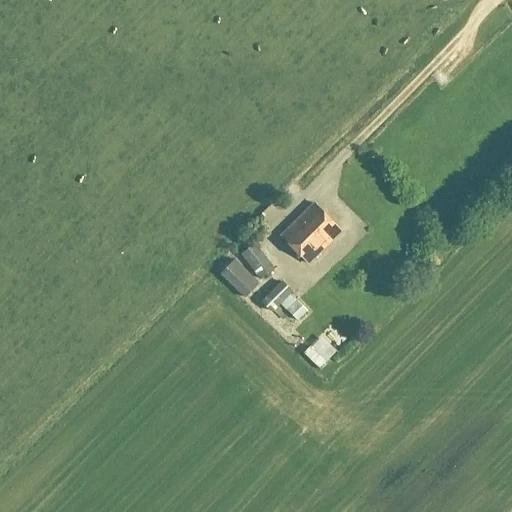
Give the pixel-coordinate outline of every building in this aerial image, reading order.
[(309,264),(342,231),(315,203),(282,236),(309,264)] [(261,280),(275,269),(255,244),(242,255),(261,280)] [(244,299),(259,284),(234,260),(220,275),(244,299)] [(261,303),(272,314),(293,293),(282,282),(261,303)] [(285,307),(294,317),(307,304),(297,295),(285,307)] [(318,329),(302,344),(317,359),(333,344),(318,329)]
